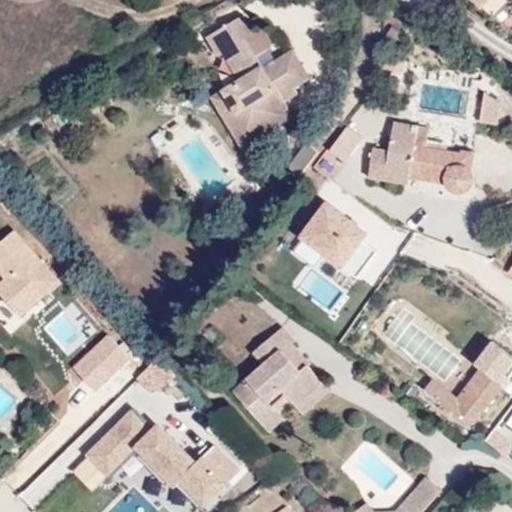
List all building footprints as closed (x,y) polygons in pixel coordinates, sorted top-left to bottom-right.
[(295,81),(278,46),(263,52),(268,60),(253,67),(244,50),(262,40),(253,20),(244,24),(235,8),(197,27),(206,51),(215,46),(228,74),(212,83),(225,109),(238,101),(248,121),(270,109),(267,103),(276,98),(270,86),(277,82),(281,89),(295,81)] [(377,13),(369,27),(383,37),(392,24),(377,13)] [(494,121),(500,96),(482,91),(476,117),(494,121)] [(248,121),(238,101),(225,109),(235,129),(248,121)] [(354,135),(350,163),(389,170),(391,160),(426,166),(431,176),(436,178),(443,178),(451,173),(453,167),(452,157),(455,137),(441,136),(441,139),(396,131),(399,111),(375,109),(370,137),(354,135)] [(341,141),(318,125),(300,150),(322,168),(341,141)] [(294,232),(357,278),(383,243),(320,197),(294,232)] [(511,223),(491,253),(499,258),(496,263),(511,275),(511,223)] [(14,225),(0,235),(0,273),(2,276),(0,277),(0,292),(18,315),(60,281),(14,225)] [(499,258),(491,253),(488,257),(496,263),(499,258)] [(281,403),(309,376),(295,361),(296,354),(266,321),(252,334),(260,344),(217,384),(250,421),(275,398),(281,403)] [(471,359),(499,377),(511,358),(511,349),(488,333),(471,359)] [(437,384),(411,364),(404,375),(450,410),(453,409),(480,369),(460,353),(437,384)] [(289,412),(318,385),(309,376),(281,403),(289,412)] [(0,413),(13,398),(0,387),(0,413)] [(135,445),(194,508),(221,483),(140,396),(81,450),(104,475),(135,445)] [(256,429),(271,416),(263,409),(250,421),(256,429)] [(405,511),(430,485),(410,469),(382,503),(359,503),(353,496),(335,511),(405,511)] [(104,511),(152,511),(156,509),(131,485),(104,511)] [(292,511),(285,502),(270,511),(292,511)]
